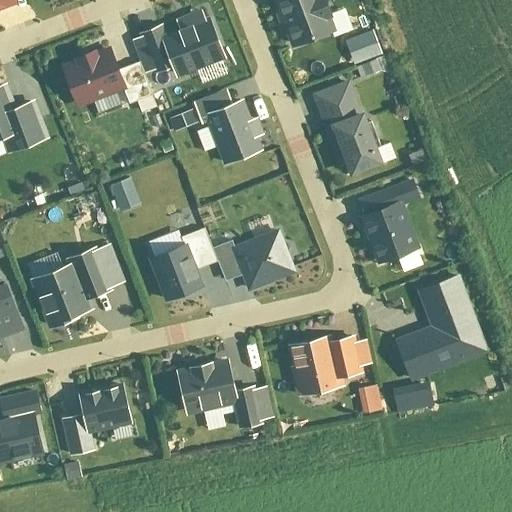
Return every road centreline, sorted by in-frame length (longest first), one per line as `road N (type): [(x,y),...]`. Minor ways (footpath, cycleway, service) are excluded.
road 1 (residential): [(0,376),(334,300),(346,264),(237,0)]
road 2 (residential): [(134,0),(0,48)]
